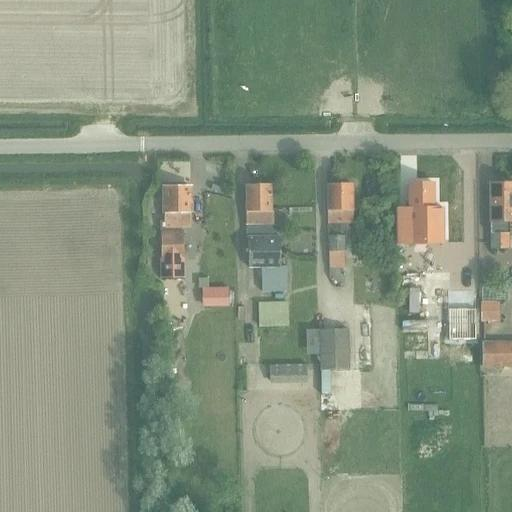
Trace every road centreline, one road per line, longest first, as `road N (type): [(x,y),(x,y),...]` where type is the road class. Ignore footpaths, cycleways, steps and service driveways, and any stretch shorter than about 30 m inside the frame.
road 1 (residential): [(142,146),(511,142)]
road 2 (unclassified): [(0,146),(142,146)]
